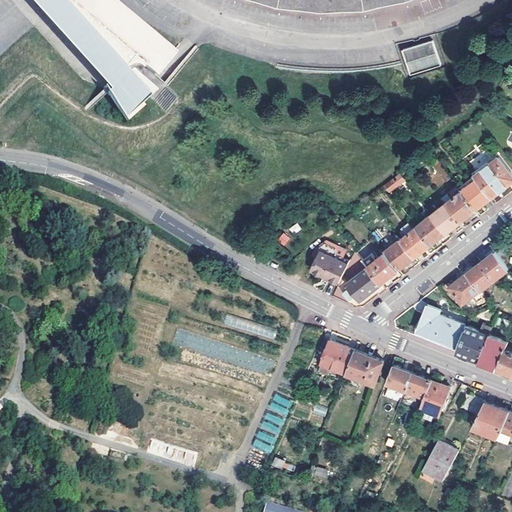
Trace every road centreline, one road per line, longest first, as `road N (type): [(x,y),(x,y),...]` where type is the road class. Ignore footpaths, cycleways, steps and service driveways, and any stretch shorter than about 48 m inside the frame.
road 1 (residential): [(366,328),(103,184),(64,168),(0,160)]
road 2 (residential): [(511,209),(366,328)]
road 3 (residential): [(511,387),(366,328)]
